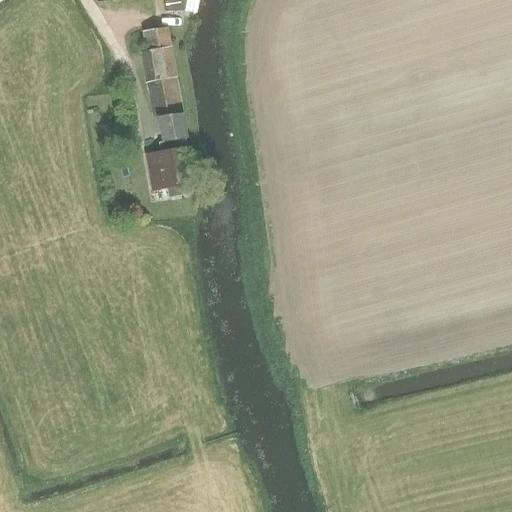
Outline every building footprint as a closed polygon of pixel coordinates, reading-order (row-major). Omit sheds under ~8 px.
[(186,0),(164,0),(165,13),(184,12),(186,0)] [(168,30),(144,34),(147,52),(171,47),(168,30)] [(147,52),(141,53),(143,65),(147,84),(148,84),(177,78),(171,47),(147,52)] [(177,78),(148,84),(153,113),(154,119),(159,118),(183,114),(177,78)] [(183,114),(159,118),(164,143),(186,140),(188,139),(183,114)] [(161,153),(147,156),(154,191),(167,189),(169,198),(189,194),(187,185),(188,185),(182,155),(188,154),(186,140),(164,143),(159,144),(161,153)]
